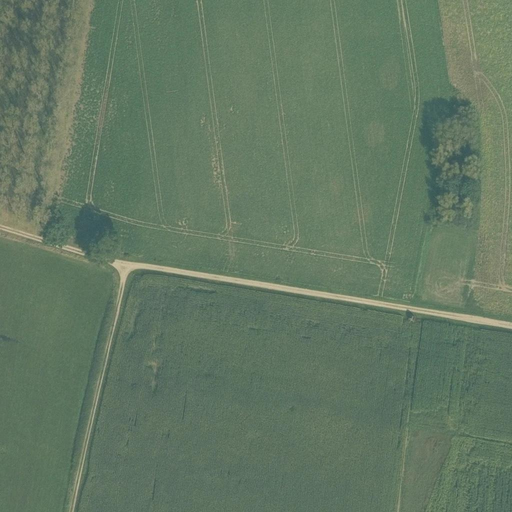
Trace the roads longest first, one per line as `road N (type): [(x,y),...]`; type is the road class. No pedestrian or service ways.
road 1 (track): [(511,327),(126,265),(0,230)]
road 2 (track): [(69,511),(126,265)]
